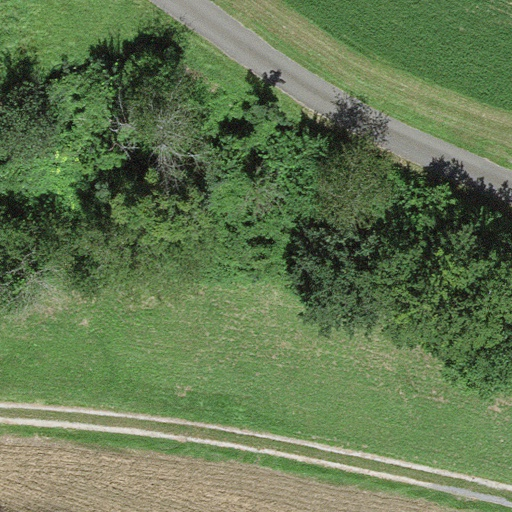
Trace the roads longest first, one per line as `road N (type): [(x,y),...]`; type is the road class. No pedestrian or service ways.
road 1 (track): [(511,509),(199,445),(0,422)]
road 2 (residential): [(511,186),(340,116),(173,0)]
